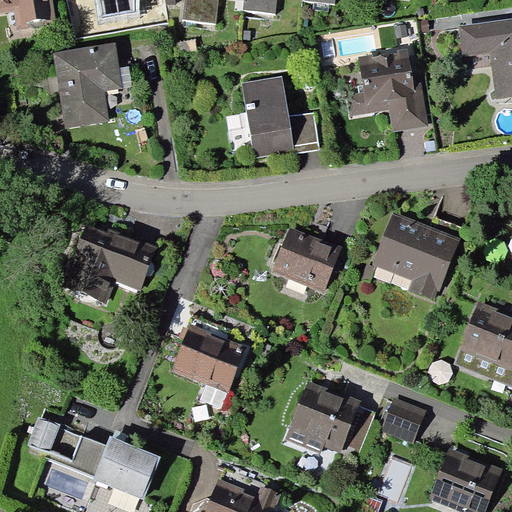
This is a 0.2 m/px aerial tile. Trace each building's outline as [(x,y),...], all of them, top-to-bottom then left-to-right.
[(0,0),(0,13),(21,11),(23,29),(57,25),(53,0),(0,0)] [(184,0),(181,22),(215,27),(218,0),(184,0)] [(245,0),(244,17),(276,21),(279,0),(245,0)] [(511,26),(463,32),(467,60),(492,57),(497,101),(511,99),(511,26)] [(120,50),(59,58),(68,132),(110,126),(107,95),(125,93),(120,50)] [(419,55),(359,63),(366,115),(392,112),(395,133),(430,128),(419,55)] [(284,79),(243,86),(254,157),(320,147),(315,117),(290,121),(284,79)] [(463,241),(396,215),(375,267),(443,293),(463,241)] [(160,254),(87,226),(72,266),(83,270),(74,293),(107,306),(115,283),(145,294),(160,254)] [(347,252),(293,231),(277,272),(330,293),(347,252)] [(511,317),(481,306),(463,354),(511,372),(511,317)] [(250,354),(190,332),(175,372),(235,395),(250,354)] [(364,405),(310,383),(290,432),(344,454),(364,405)] [(428,415),(397,401),(383,433),(414,447),(428,415)] [(62,429),(39,419),(29,444),(53,453),(62,429)] [(166,461),(115,441),(98,483),(149,503),(166,461)] [(490,511),(504,477),(447,456),(431,499),(467,511),(490,511)] [(277,511),(280,504),(221,481),(208,511),(277,511)]
